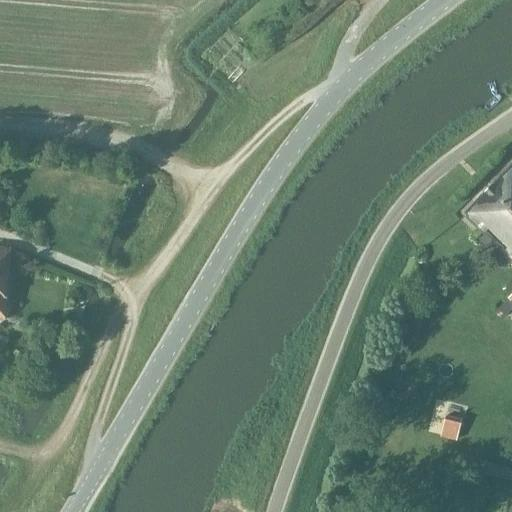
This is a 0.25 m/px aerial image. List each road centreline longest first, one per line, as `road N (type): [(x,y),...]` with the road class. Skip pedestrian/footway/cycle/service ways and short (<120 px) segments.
road 1 (unclassified): [(76,511),(292,148),(343,87),(449,0)]
road 2 (unclassified): [(275,511),(367,262),(427,180),(511,119)]
